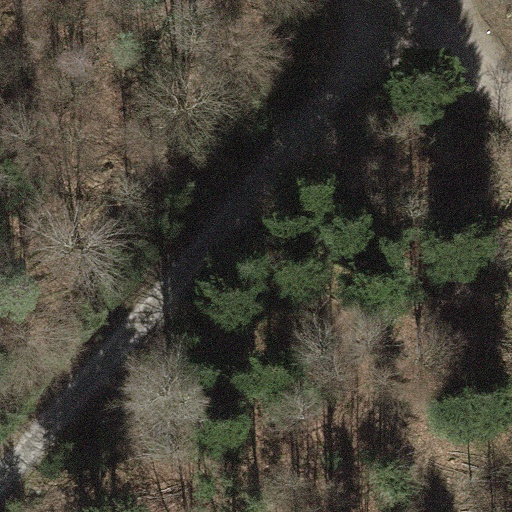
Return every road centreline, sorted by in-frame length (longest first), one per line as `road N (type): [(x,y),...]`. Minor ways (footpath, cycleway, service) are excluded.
road 1 (track): [(0,482),(413,0)]
road 2 (track): [(511,100),(414,0)]
